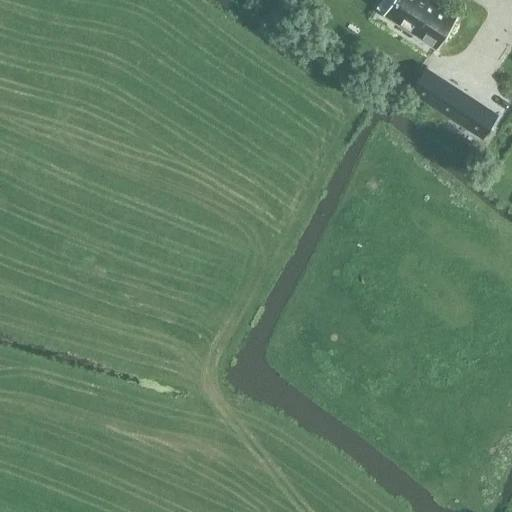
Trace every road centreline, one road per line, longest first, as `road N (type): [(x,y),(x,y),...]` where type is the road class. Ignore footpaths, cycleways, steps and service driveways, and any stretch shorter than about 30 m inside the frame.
road 1 (track): [(182,345),(308,511)]
road 2 (track): [(341,0),(436,64),(511,50)]
